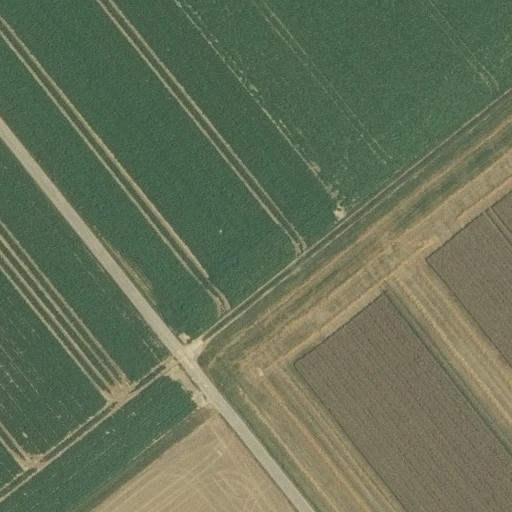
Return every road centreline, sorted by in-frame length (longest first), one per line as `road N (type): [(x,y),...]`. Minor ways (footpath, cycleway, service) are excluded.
road 1 (unclassified): [(307,511),(0,123)]
road 2 (track): [(186,357),(511,97)]
road 3 (track): [(224,406),(90,511)]
